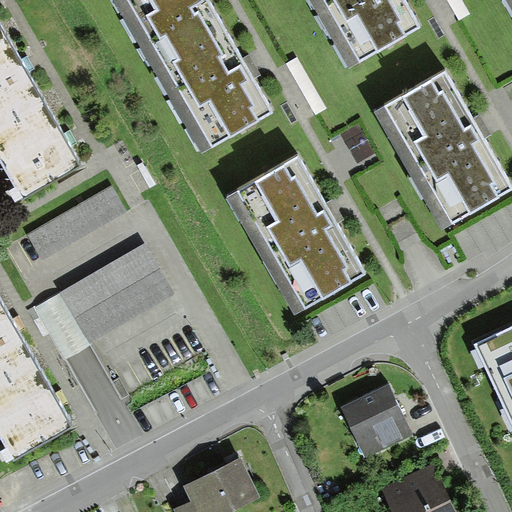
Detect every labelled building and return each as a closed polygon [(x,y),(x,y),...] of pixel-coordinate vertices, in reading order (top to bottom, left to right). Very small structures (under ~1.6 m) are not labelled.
[(203,0),(112,0),(148,54),(215,19),(203,0)] [(413,23),(399,0),(317,0),(357,58),(413,23)] [(264,103),(215,19),(148,54),(204,138),(264,103)] [(0,102),(32,83),(0,30),(0,102)] [(436,71),(369,108),(433,224),(501,187),(436,71)] [(75,159),(32,83),(0,102),(0,158),(22,194),(75,159)] [(292,153),(219,194),(285,311),(358,269),(292,153)] [(111,185),(27,233),(42,260),(126,212),(111,185)] [(147,247),(60,295),(87,344),(174,297),(147,247)] [(511,299),(477,316),(511,386),(511,299)] [(0,367),(28,351),(0,303),(0,367)] [(68,424),(28,351),(0,367),(0,431),(15,457),(68,424)] [(389,382),(339,407),(366,459),(415,434),(389,382)] [(232,511),(262,498),(242,457),(183,485),(192,503),(171,511),(232,511)] [(456,511),(430,461),(381,486),(393,511),(456,511)]
